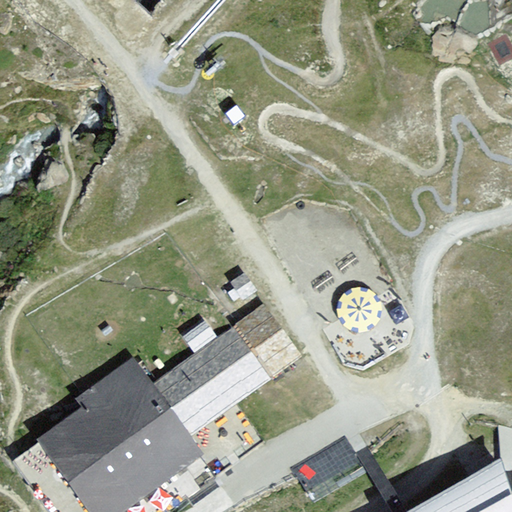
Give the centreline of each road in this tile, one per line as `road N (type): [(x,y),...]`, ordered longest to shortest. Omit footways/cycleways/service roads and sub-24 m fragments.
road 1 (track): [(223,200),(39,295),(13,330),(6,417)]
road 2 (track): [(511,213),(444,237),(429,261),(424,363),(406,389),(362,411)]
road 3 (track): [(445,416),(441,447),(421,480),(370,511)]
